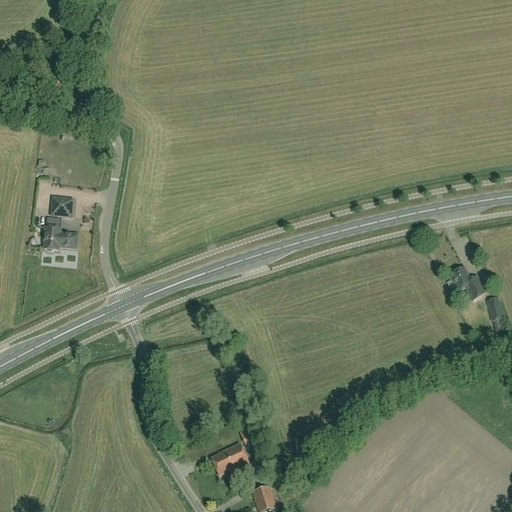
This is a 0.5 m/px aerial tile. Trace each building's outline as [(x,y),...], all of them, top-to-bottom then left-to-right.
[(94,113),(96,106),(88,104),(86,111),(94,113)] [(74,202),(54,200),(52,218),(72,220),(74,202)] [(78,237),(60,235),(61,231),(46,229),(45,238),(46,238),(45,251),(46,251),(48,253),(52,253),(54,252),(59,252),(59,249),(77,251),(78,237)] [(451,277),(453,281),(447,284),(453,295),(459,291),(459,292),(465,289),(473,303),(486,295),(476,279),(471,282),(469,277),(464,268),(456,272),(457,274),(451,277)] [(497,301),(488,304),(496,334),(505,332),(497,301)] [(242,436),(248,449),(263,441),(257,429),(242,436)] [(220,478),(231,473),(231,474),(250,466),(240,446),(219,456),(220,457),(212,461),(220,478)] [(258,511),(270,511),(276,510),(270,488),(253,493),(258,511)]
